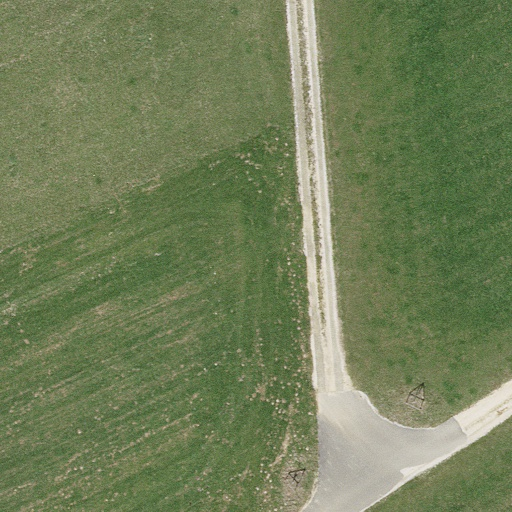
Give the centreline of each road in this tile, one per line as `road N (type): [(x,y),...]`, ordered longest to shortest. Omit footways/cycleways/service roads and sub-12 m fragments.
road 1 (track): [(300,0),(338,508)]
road 2 (track): [(333,511),(511,395)]
